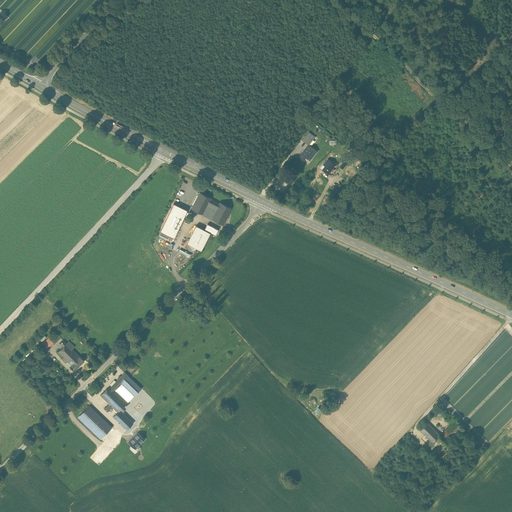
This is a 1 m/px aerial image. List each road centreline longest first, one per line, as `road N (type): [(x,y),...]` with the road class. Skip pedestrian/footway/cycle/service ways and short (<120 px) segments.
road 1 (tertiary): [(266,203),(0,468)]
road 2 (secondary): [(511,314),(266,203)]
road 3 (secondary): [(266,203),(36,83)]
